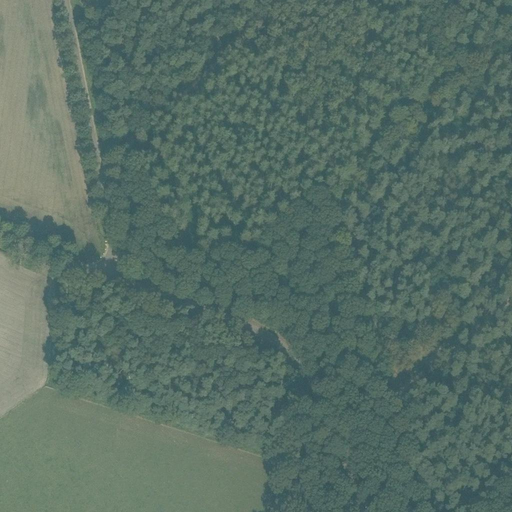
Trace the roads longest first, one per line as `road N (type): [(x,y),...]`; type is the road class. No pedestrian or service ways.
road 1 (unclassified): [(361,511),(341,448),(291,356),(245,325),(107,273)]
road 2 (unclassified): [(107,273),(110,228),(65,0)]
road 3 (track): [(146,127),(285,0)]
